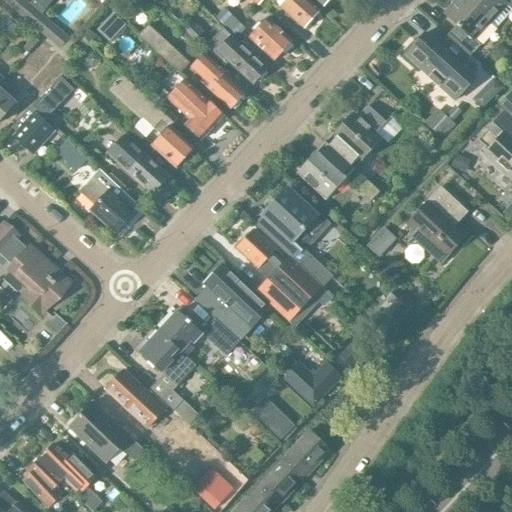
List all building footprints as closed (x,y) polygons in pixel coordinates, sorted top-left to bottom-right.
[(7,0),(6,2),(24,17),(32,7),(23,0),(7,0)] [(33,0),(45,9),(52,0),(33,0)] [(138,0),(113,0),(108,7),(119,16),(125,8),(130,13),(140,1),(138,0)] [(274,0),(303,27),(318,11),(307,0),(274,0)] [(456,26),(448,34),(470,55),(479,46),(472,40),(489,23),(489,22),(464,0),(456,0),(444,14),(456,26)] [(511,0),(464,0),(489,22),(489,23),(495,29),(511,10),(511,0)] [(24,17),(42,33),(51,23),(32,7),(24,17)] [(244,28),(223,9),(216,18),(235,37),(244,28)] [(113,13),(96,30),(110,43),(126,25),(113,13)] [(189,18),(178,30),(198,48),(208,37),(189,18)] [(249,37),(255,43),(273,60),(290,41),(266,18),(249,37)] [(9,20),(2,29),(10,36),(18,27),(9,20)] [(51,23),(42,33),(61,49),(69,39),(51,23)] [(187,63),(147,25),(137,35),(178,73),(187,63)] [(226,66),(229,63),(251,83),(265,68),(226,33),(222,29),(206,48),(226,66)] [(459,67),(470,55),(448,34),(437,46),(424,33),(404,55),(454,101),(473,80),(459,67)] [(203,52),(190,67),(202,78),(200,81),(228,108),(242,93),(220,74),(223,71),(203,52)] [(160,135),(151,144),(140,134),(134,141),(150,156),(155,149),(176,168),(192,150),(178,136),(179,135),(169,125),(171,122),(172,121),(169,119),(167,117),(166,117),(121,75),(107,90),(138,119),(140,117),(160,135)] [(60,76),(32,105),(46,119),(74,90),(60,76)] [(183,80),(166,97),(181,111),(183,108),(192,115),(183,125),(199,139),(221,115),(183,80)] [(493,80),(473,100),(481,108),(501,88),(493,80)] [(0,91),(0,118),(14,104),(0,91)] [(324,143),(354,170),(382,140),(375,133),(384,123),(367,107),(357,117),(352,113),(324,143)] [(438,109),(425,123),(442,139),(455,125),(438,109)] [(511,119),(506,114),(503,111),(486,129),(497,139),(482,154),(511,182),(511,119)] [(171,112),(167,117),(169,119),(172,121),(171,122),(173,124),(174,123),(177,126),(179,123),(176,120),(178,118),(171,112)] [(53,131),(35,113),(13,137),(32,154),(53,131)] [(133,127),(126,133),(134,141),(140,134),(133,127)] [(110,148),(111,149),(107,153),(115,160),(150,193),(166,176),(147,158),(150,156),(134,141),(126,133),(125,132),(110,148)] [(67,140),(55,152),(77,171),(88,160),(67,140)] [(326,201),(354,170),(324,143),(296,174),(326,201)] [(457,155),(451,167),(463,172),(469,161),(457,155)] [(88,182),(79,192),(94,205),(90,210),(114,232),(132,213),(119,201),(126,193),(101,170),(98,172),(92,167),(87,168),(79,174),(88,182)] [(367,180),(358,190),(371,202),(380,192),(367,180)] [(263,215),(271,222),(263,231),(293,259),(303,248),(296,241),(319,216),(289,187),(263,215)] [(431,200),(407,226),(415,234),(411,238),(439,264),(468,233),(458,223),(449,215),(458,205),(440,187),(430,198),(431,200)] [(4,223),(0,227),(0,254),(15,237),(17,235),(4,223)] [(252,231),(236,249),(255,267),(268,279),(257,291),(289,322),(322,288),(320,285),(290,257),(285,262),(255,234),(252,231)] [(15,237),(0,254),(13,266),(9,270),(30,289),(24,296),(41,312),(48,305),(49,306),(71,283),(31,247),(29,249),(15,237)] [(208,285),(194,300),(203,308),(214,319),(239,342),(270,310),(256,298),(246,288),(245,289),(220,266),(204,282),(208,285)] [(178,311),(159,332),(180,352),(180,351),(189,342),(192,345),(202,334),(178,311)] [(214,319),(201,333),(202,334),(226,356),(239,342),(214,319)] [(196,366),(180,351),(180,352),(159,332),(140,353),(164,375),(165,374),(177,386),(196,366)] [(297,364),(284,378),(313,405),(340,376),(325,362),(312,377),(297,364)] [(106,389),(127,409),(148,428),(167,408),(166,408),(168,406),(150,390),(146,393),(123,371),(106,389)] [(150,390),(168,406),(173,411),(182,400),(160,379),(150,390)] [(69,428),(106,463),(130,438),(93,403),(69,428)] [(309,431),(282,461),(303,480),(330,450),(309,431)] [(54,444),(41,457),(74,489),(73,491),(92,511),(101,501),(84,484),(86,482),(84,481),(86,479),(82,476),(83,475),(85,474),(54,444)] [(34,478),(27,485),(50,507),(57,500),(60,502),(67,499),(73,491),(74,489),(41,457),(28,471),(34,478)] [(276,509),(303,480),(282,461),(255,490),(276,509)] [(203,477),(192,488),(214,510),(225,498),(203,477)] [(231,503),(223,511),(272,511),(276,509),(255,490),(237,509),(231,503)] [(0,511),(28,511),(18,502),(8,511),(2,511),(0,510),(0,511)]
